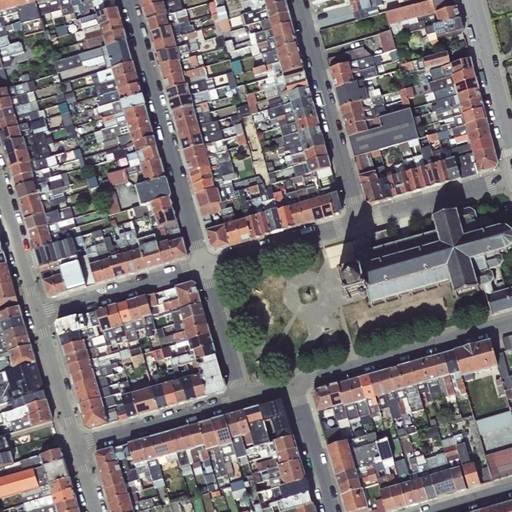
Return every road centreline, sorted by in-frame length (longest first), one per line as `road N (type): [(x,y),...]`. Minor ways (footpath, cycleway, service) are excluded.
road 1 (residential): [(203,266),(129,0)]
road 2 (residential): [(299,0),(359,223)]
road 3 (residential): [(294,384),(511,324)]
road 4 (residential): [(203,266),(37,314)]
road 5 (residential): [(243,399),(77,445)]
road 6 (residential): [(359,223),(203,266)]
road 7 (residential): [(511,154),(469,0)]
road 8 (residential): [(511,177),(359,223)]
road 9 (residential): [(203,266),(243,399)]
road 10 (residential): [(77,445),(37,314)]
road 11 (residential): [(37,314),(0,186)]
road 12 (residential): [(294,384),(331,511)]
